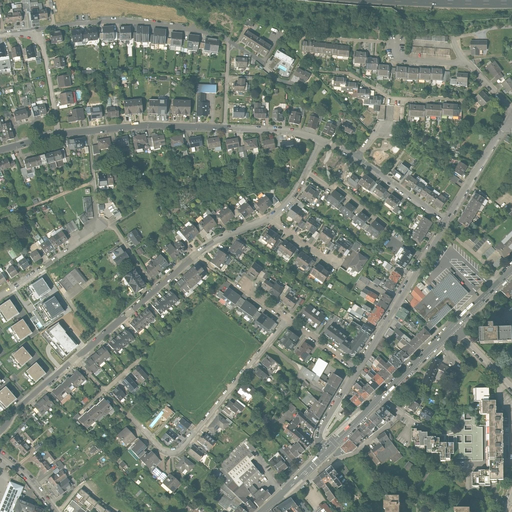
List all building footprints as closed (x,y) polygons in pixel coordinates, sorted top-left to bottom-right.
[(21,0),(23,11),(29,10),(27,0),(21,0)] [(46,11),(38,12),(39,21),(47,20),(46,11)] [(31,22),(39,21),(38,12),(30,13),(31,22)] [(5,25),(13,24),(12,16),(12,15),(4,16),(5,25)] [(20,15),(12,16),(13,24),(21,24),(20,15)] [(96,29),(87,30),(87,32),(88,39),(88,41),(97,40),(96,29)] [(80,30),(71,31),(72,43),(82,42),(82,40),(81,33),(80,30)] [(60,31),(49,33),(51,44),(62,42),(60,31)] [(240,42),(252,50),(259,39),(247,31),(240,42)] [(203,51),(210,52),(212,41),(205,39),(204,44),(204,50),(203,51)] [(271,47),(259,39),(252,50),(264,58),(271,47)] [(219,42),(212,41),(210,52),(217,53),(219,42)] [(486,42),(471,42),(471,52),(472,52),(472,58),(479,58),(479,52),(486,52),(486,42)] [(19,48),(11,50),(11,53),(13,59),(20,57),(19,48)] [(33,48),(26,49),(27,55),(28,59),(35,58),(33,48)] [(294,61),(278,51),(275,57),(276,58),(269,68),(272,71),(281,61),(291,66),(294,61)] [(22,59),(21,59),(20,57),(13,59),(13,63),(13,64),(15,64),(15,70),(21,70),(21,67),(22,67),(22,61),(22,59)] [(63,58),(54,60),(55,69),(65,67),(63,58)] [(0,61),(0,71),(11,69),(10,64),(9,59),(0,61)] [(235,59),(234,67),(245,68),(245,65),(249,66),(249,60),(235,59)] [(495,62),(486,69),(493,79),(495,78),(500,74),(502,72),(495,62)] [(298,68),(293,75),(298,77),(306,82),(310,75),(305,71),(304,72),(298,68)] [(457,80),(457,82),(467,83),(468,74),(458,74),(457,80)] [(69,76),(57,78),(59,89),(71,87),(69,76)] [(341,91),(345,91),(346,83),(346,79),(335,78),(334,87),(341,87),(341,91)] [(234,82),(233,91),(243,92),(244,79),(237,79),(237,83),(234,82)] [(511,90),(511,83),(509,79),(506,82),(502,85),(508,94),(511,90)] [(353,98),(357,98),(358,90),(358,84),(346,83),(345,91),(353,92),(353,98)] [(197,85),(197,93),(205,93),(216,94),(216,86),(197,85)] [(369,105),(369,97),(370,91),(358,90),(357,98),(357,99),(364,100),(364,105),(369,105)] [(482,91),(475,98),(483,107),(490,100),(482,91)] [(60,95),(62,106),(73,104),(71,93),(60,95)] [(204,104),(205,93),(197,93),(196,117),(207,117),(207,111),(209,111),(209,109),(207,109),(207,104),(204,104)] [(374,97),(369,97),(369,105),(374,105),(374,112),(379,112),(379,105),(381,105),(381,98),(374,97)] [(124,115),(133,114),(132,101),(123,102),(124,115)] [(140,101),(132,101),(133,114),(142,114),(140,101)] [(148,115),(157,115),(157,101),(148,101),(148,115)] [(166,101),(157,101),(157,115),(166,115),(166,101)] [(189,115),(190,102),(172,102),(172,115),(189,115)] [(260,103),(254,103),(253,118),(265,118),(265,110),(260,109),(260,103)] [(43,106),(38,107),(40,115),(46,114),(44,105),(43,106)] [(34,117),(40,115),(38,107),(32,109),(34,117)] [(91,114),(91,119),(101,118),(100,108),(94,108),(90,109),(91,114)] [(107,115),(107,118),(118,117),(117,108),(107,109),(107,115)] [(68,118),(69,123),(84,120),(82,109),(71,111),(72,117),(68,118)] [(233,109),(233,118),(243,118),(243,113),(244,109),(238,109),(233,109)] [(26,110),(19,112),(22,120),(28,119),(26,110)] [(273,111),(273,122),(282,122),(282,115),(282,111),(279,111),(273,111)] [(15,122),(22,120),(19,112),(13,114),(14,117),(15,122)] [(291,112),(288,123),(298,125),(300,115),(300,114),(291,112)] [(310,117),(307,127),(314,130),(317,122),(318,119),(310,117)] [(2,131),(3,134),(12,132),(9,123),(3,125),(2,118),(0,118),(0,130),(0,131),(2,131)] [(344,122),(341,130),(351,135),(355,127),(344,122)] [(327,123),(322,133),(331,137),(335,127),(327,123)] [(12,132),(3,134),(4,136),(1,137),(3,142),(13,139),(12,132)] [(136,136),(133,137),(135,150),(144,148),(143,144),(146,144),(147,144),(146,138),(145,134),(139,135),(139,134),(136,135),(136,136)] [(152,137),(153,147),(159,145),(165,144),(164,135),(157,136),(152,137)] [(182,136),(170,138),(172,147),(184,145),(182,136)] [(126,137),(115,139),(117,148),(128,146),(126,137)] [(200,137),(188,139),(190,148),(202,146),(200,137)] [(219,137),(207,140),(208,149),(216,147),(216,148),(220,147),(219,137)] [(109,138),(97,140),(98,145),(99,149),(111,147),(109,138)] [(68,150),(75,149),(75,139),(67,140),(68,150)] [(82,139),(75,139),(75,149),(83,149),(82,139)] [(236,139),(225,141),(226,150),(231,149),(230,149),(238,147),(236,139)] [(244,141),(245,146),(246,150),(258,148),(256,139),(244,141)] [(274,140),(262,142),(264,151),(276,149),(274,140)] [(281,148),(282,152),(290,150),(290,151),(294,151),(292,141),(281,143),(281,148)] [(60,151),(52,153),(55,162),(62,160),(60,151)] [(48,164),(55,162),(52,153),(45,155),(48,164)] [(40,166),(48,164),(45,155),(38,157),(40,166)] [(38,157),(31,159),(33,168),(40,166),(38,157)] [(26,170),(33,168),(31,159),(23,161),(25,168),(26,170)] [(3,170),(10,167),(8,163),(7,160),(0,162),(3,170)] [(460,163),(454,172),(461,177),(467,168),(460,163)] [(411,171),(405,167),(402,171),(406,173),(403,177),(404,178),(405,176),(407,177),(408,174),(411,171)] [(397,171),(394,175),(401,180),(403,177),(406,173),(402,171),(399,169),(397,171)] [(357,190),(361,185),(358,183),(360,180),(353,174),(347,182),(357,190)] [(365,174),(360,180),(358,183),(361,185),(367,190),(374,181),(365,174)] [(450,180),(455,184),(458,179),(453,175),(450,180)] [(407,184),(414,190),(419,182),(412,177),(408,182),(407,184)] [(376,183),(374,181),(367,190),(370,192),(376,183)] [(317,194),(320,196),(323,191),(310,182),(308,185),(318,192),(317,194)] [(414,190),(420,194),(426,187),(419,182),(414,190)] [(308,185),(301,195),(311,202),(317,194),(318,192),(308,185)] [(379,185),(373,192),(381,198),(382,196),(386,191),(379,185)] [(420,194),(427,199),(432,192),(426,187),(420,194)] [(480,190),(477,195),(485,199),(487,196),(480,190)] [(391,195),(386,191),(382,196),(387,200),(391,195)] [(330,197),(327,201),(337,209),(340,204),(344,199),(334,192),(330,197)] [(439,196),(432,192),(427,199),(433,204),(439,196)] [(440,194),(439,196),(433,204),(440,209),(447,199),(440,194)] [(475,194),(472,200),(481,205),(485,199),(477,195),(475,194)] [(264,195),(260,199),(268,208),(272,204),(270,201),(264,195)] [(400,202),(391,195),(387,200),(385,202),(394,209),(397,206),(400,202)] [(270,201),(272,204),(274,205),(279,201),(275,197),(270,201)] [(91,198),(82,199),(84,214),(85,214),(85,217),(87,217),(87,219),(93,219),(91,198)] [(263,212),(268,208),(260,199),(255,203),(258,207),(263,212)] [(472,200),(468,205),(478,211),(481,205),(472,200)] [(494,203),(509,215),(511,212),(497,200),(494,203)] [(246,201),(242,205),(249,214),(254,210),(249,205),(246,201)] [(301,210),(304,205),(300,202),(296,207),(301,210)] [(341,212),(345,216),(352,206),(348,203),(344,208),(341,212)] [(245,219),(249,214),(242,205),(237,209),(237,210),(240,214),(245,219)] [(287,215),(294,219),(301,210),(296,207),(294,205),(287,215)] [(468,205),(465,211),(474,217),(478,211),(468,205)] [(357,210),(352,206),(345,216),(350,219),(353,214),(357,210)] [(226,207),(221,211),(229,220),(234,216),(231,213),(226,207)] [(123,217),(118,209),(112,213),(117,220),(123,217)] [(306,214),(301,210),(294,219),(299,223),(301,220),(306,214)] [(224,224),(229,220),(221,211),(217,215),(216,215),(219,218),(224,224)] [(465,211),(462,217),(471,222),(474,217),(465,211)] [(353,222),(358,225),(365,216),(360,213),(357,217),(353,222)] [(83,215),(78,218),(81,223),(84,227),(89,223),(87,219),(85,217),(83,215)] [(208,216),(204,219),(212,229),(216,224),(214,222),(208,215),(208,216)] [(369,220),(365,216),(358,225),(362,229),(366,224),(369,220)] [(467,228),(471,222),(462,217),(458,222),(467,228)] [(304,227),(309,230),(316,221),(311,218),(306,224),(304,227)] [(423,218),(418,226),(427,231),(432,223),(423,218)] [(207,233),(212,229),(204,219),(199,223),(201,226),(203,229),(207,233)] [(66,228),(61,231),(65,237),(77,228),(72,221),(65,226),(66,228)] [(320,224),(316,221),(309,230),(313,234),(316,231),(320,224)] [(370,227),(366,232),(375,238),(383,228),(374,222),(370,227)] [(190,224),(185,228),(193,238),(198,233),(196,230),(190,224)] [(414,232),(415,233),(423,238),(427,231),(418,226),(414,232)] [(188,242),(193,238),(185,228),(180,233),(182,235),(188,242)] [(319,237),(323,241),(330,231),(326,228),(321,235),(319,237)] [(263,239),(268,243),(275,233),(270,229),(263,239)] [(136,230),(128,236),(134,246),(142,241),(136,230)] [(61,231),(57,234),(63,243),(67,240),(65,237),(61,231)] [(335,234),(330,231),(323,241),(328,244),(330,241),(335,234)] [(467,237),(475,245),(479,241),(471,232),(467,237)] [(280,237),(275,233),(268,243),(273,246),(278,239),(280,237)] [(420,244),(423,238),(415,233),(412,239),(420,244)] [(59,246),(63,243),(57,234),(53,237),(59,246)] [(473,248),(477,252),(488,239),(484,235),(479,241),(475,245),(473,248)] [(504,258),(511,250),(511,239),(508,235),(495,248),(504,258)] [(54,249),(59,246),(53,237),(48,240),(54,249)] [(237,238),(235,241),(245,248),(247,245),(237,238)] [(333,248),(338,252),(345,242),(340,238),(335,245),(333,248)] [(50,252),(54,249),(48,240),(44,243),(50,252)] [(235,240),(231,245),(242,252),(245,248),(235,241),(235,240)] [(278,250),(284,254),(291,244),(285,240),(283,243),(278,249),(278,250)] [(361,244),(356,240),(353,245),(351,248),(356,252),(361,244)] [(178,241),(172,246),(179,255),(186,249),(179,242),(178,241)] [(37,252),(42,249),(39,246),(37,242),(29,247),(33,253),(36,251),(37,252)] [(350,245),(345,242),(338,252),(342,255),(347,249),(350,245)] [(45,255),(50,252),(44,243),(39,246),(42,249),(45,255)] [(173,261),(179,255),(172,246),(170,244),(164,250),(167,254),(173,261)] [(296,249),(291,244),(284,254),(289,258),(293,253),(296,249)] [(238,257),(242,252),(231,245),(228,250),(231,252),(238,257)] [(483,255),(487,259),(495,251),(492,247),(483,255)] [(121,249),(113,254),(117,260),(113,262),(117,267),(128,259),(121,249)] [(404,249),(396,263),(404,268),(413,254),(404,249)] [(218,250),(214,256),(224,263),(228,257),(218,250)] [(33,253),(29,255),(34,263),(41,258),(37,252),(36,251),(33,253)] [(295,262),(300,266),(307,256),(302,252),(295,262)] [(358,253),(349,266),(358,273),(367,260),(358,253)] [(170,262),(173,261),(167,254),(165,256),(170,262)] [(161,255),(153,261),(162,271),(169,264),(161,255)] [(220,268),(224,263),(214,256),(210,261),(216,265),(220,268)] [(312,260),(307,256),(300,266),(305,270),(306,269),(312,260)] [(492,265),(496,269),(504,261),(501,257),(492,265)] [(24,259),(17,263),(22,271),(29,266),(26,262),(24,259)] [(306,269),(308,270),(310,267),(314,262),(312,260),(306,269)] [(155,277),(162,271),(153,261),(146,267),(148,269),(153,275),(155,277)] [(254,262),(246,272),(255,278),(257,275),(260,270),(262,268),(254,262)] [(197,264),(192,269),(201,279),(206,275),(197,264)] [(310,273),(317,278),(324,269),(317,264),(313,269),(310,273)] [(12,267),(6,271),(11,278),(17,274),(13,269),(12,267)] [(61,280),(59,282),(67,291),(78,282),(81,286),(87,282),(76,268),(61,280)] [(192,269),(187,273),(196,284),(201,279),(192,269)] [(330,273),(324,269),(317,278),(324,283),(330,273)] [(124,277),(129,284),(140,277),(135,270),(124,277)] [(393,272),(389,279),(396,284),(401,276),(393,272)] [(414,308),(427,323),(447,304),(452,309),(468,293),(459,283),(460,282),(452,274),(450,272),(426,297),(414,308)] [(191,288),(196,284),(187,273),(182,278),(183,279),(191,288)] [(359,280),(367,285),(370,280),(362,275),(359,280)] [(146,287),(140,277),(129,284),(135,294),(138,292),(146,287)] [(44,295),(50,291),(47,286),(47,285),(46,283),(45,283),(42,278),(29,287),(37,300),(44,295)] [(183,279),(176,284),(184,294),(191,288),(183,279)] [(392,291),(396,284),(389,279),(384,287),(392,291)] [(265,280),(261,287),(268,292),(273,285),(265,280)] [(511,281),(501,291),(508,298),(511,294),(511,281)] [(275,282),(273,285),(268,292),(268,293),(276,299),(282,291),(283,288),(275,282)] [(410,304),(414,308),(426,297),(416,286),(411,294),(414,297),(410,304)] [(37,300),(29,287),(19,293),(24,301),(28,299),(33,306),(45,298),(44,295),(37,300)] [(292,289),(289,287),(285,293),(284,295),(287,297),(289,293),(292,289)] [(234,293),(227,289),(220,298),(227,303),(234,293)] [(360,296),(365,299),(369,292),(364,289),(360,296)] [(171,292),(165,297),(172,305),(173,305),(179,300),(175,296),(171,292)] [(377,297),(369,292),(365,299),(373,304),(375,302),(377,297)] [(240,298),(234,293),(227,303),(233,307),(240,298)] [(282,303),(287,306),(294,296),(289,293),(287,297),(282,303)] [(384,294),(380,299),(388,304),(392,299),(384,294)] [(59,303),(54,296),(47,300),(40,305),(41,306),(50,320),(50,319),(51,321),(64,312),(61,306),(59,303)] [(167,310),(172,305),(165,297),(165,296),(159,301),(166,310),(167,310)] [(298,299),(294,296),(287,306),(292,309),(296,303),(298,299)] [(45,298),(33,306),(35,310),(32,312),(42,327),(51,321),(50,319),(50,320),(41,306),(40,305),(47,300),(45,298)] [(384,311),(388,304),(380,299),(378,303),(376,306),(384,311)] [(9,300),(0,306),(0,314),(6,323),(19,314),(9,300)] [(160,315),(166,310),(159,301),(152,306),(155,309),(159,313),(160,315)] [(238,311),(244,315),(251,306),(245,301),(238,311)] [(428,333),(452,309),(447,304),(427,323),(422,327),(424,329),(428,333)] [(308,305),(300,316),(316,328),(324,317),(308,305)] [(362,309),(371,314),(373,312),(371,311),(370,309),(364,305),(362,309)] [(257,310),(251,306),(244,315),(250,320),(257,310)] [(379,319),(384,311),(376,306),(373,312),(371,314),(379,319)] [(409,312),(401,307),(396,316),(400,318),(403,321),(409,312)] [(147,310),(141,314),(149,323),(154,318),(152,315),(147,310)] [(256,323),(262,327),(269,318),(263,313),(256,323)] [(350,313),(348,316),(359,323),(361,320),(350,313)] [(143,328),(149,323),(141,314),(135,319),(143,328)] [(375,326),(379,319),(371,314),(369,317),(367,321),(375,326)] [(275,322),(269,318),(262,327),(268,332),(275,322)] [(137,333),(143,328),(135,319),(130,324),(131,327),(136,332),(137,333)] [(23,320),(9,328),(19,342),(32,334),(23,320)] [(349,325),(359,331),(369,337),(372,330),(364,324),(362,328),(351,321),(349,325)] [(58,323),(40,335),(62,360),(78,346),(70,337),(69,339),(67,336),(64,333),(65,333),(66,332),(58,323)] [(480,330),(480,345),(511,343),(511,328),(494,329),(494,324),(489,324),(489,328),(490,328),(490,330),(480,330)] [(331,326),(325,334),(341,346),(345,340),(347,338),(331,326)] [(390,340),(394,332),(393,331),(389,328),(384,336),(390,340)] [(394,332),(398,336),(408,344),(411,342),(410,340),(398,330),(396,328),(393,331),(394,332)] [(424,329),(416,337),(423,343),(430,336),(428,333),(424,329)] [(287,330),(279,342),(291,351),(295,344),(294,344),(298,337),(287,330)] [(127,331),(121,335),(128,343),(129,344),(134,339),(131,336),(127,331)] [(359,331),(351,343),(360,349),(369,337),(359,331)] [(121,335),(115,340),(122,348),(122,349),(128,343),(121,335)] [(407,346),(408,344),(398,336),(396,339),(404,346),(406,345),(407,346)] [(411,342),(408,344),(415,351),(423,343),(416,337),(411,342)] [(386,341),(382,338),(378,345),(382,348),(386,341)] [(116,353),(122,348),(115,340),(114,339),(108,345),(113,350),(116,353)] [(355,356),(360,349),(351,343),(350,344),(345,340),(341,346),(339,349),(349,356),(351,357),(352,357),(353,357),(354,357),(355,356)] [(304,342),(295,354),(304,360),(308,354),(312,348),(304,342)] [(408,357),(415,351),(408,344),(407,346),(402,351),(408,357)] [(22,347),(10,357),(20,369),(32,358),(22,347)] [(103,347),(97,352),(104,361),(111,356),(109,354),(104,348),(103,347)] [(402,351),(395,357),(402,363),(408,357),(402,351)] [(98,366),(104,361),(97,352),(91,357),(98,366)] [(267,356),(261,363),(267,369),(272,373),(279,365),(267,356)] [(366,364),(370,367),(373,363),(376,360),(371,356),(366,364)] [(100,368),(98,366),(91,357),(85,363),(87,365),(92,371),(94,373),(100,368)] [(378,357),(376,360),(383,367),(386,364),(378,357)] [(392,358),(388,362),(396,370),(402,363),(395,357),(393,359),(392,358)] [(316,376),(320,378),(322,374),(328,364),(319,359),(315,365),(311,362),(307,369),(316,376)] [(433,359),(422,383),(430,386),(437,369),(440,363),(433,359)] [(383,367),(376,360),(373,363),(380,370),(382,369),(384,368),(383,367)] [(391,375),(396,370),(388,362),(386,364),(383,367),(384,368),(391,375)] [(36,363),(24,373),(34,385),(46,374),(36,363)] [(458,373),(440,363),(437,369),(455,378),(458,373)] [(138,367),(132,373),(138,379),(141,383),(148,377),(144,373),(138,367)] [(312,381),(313,379),(316,376),(307,369),(303,367),(300,371),(305,375),(304,376),(312,381)] [(257,368),(253,373),(264,382),(268,377),(263,373),(257,368)] [(382,369),(377,374),(384,381),(391,375),(384,368),(382,369)] [(86,380),(77,371),(73,374),(74,375),(69,379),(77,387),(78,388),(86,380)] [(327,377),(322,374),(320,378),(327,384),(329,381),(326,379),(327,377)] [(333,374),(329,381),(327,384),(336,390),(342,380),(333,374)] [(379,386),(384,381),(377,374),(375,377),(372,380),(379,386)] [(65,381),(61,386),(69,394),(77,387),(69,379),(68,377),(65,381)] [(137,387),(128,377),(122,383),(131,392),(137,387)] [(327,384),(320,378),(318,382),(325,387),(327,384)] [(374,391),(379,386),(372,380),(369,382),(367,384),(374,391)] [(244,398),(248,401),(254,394),(258,397),(260,394),(248,384),(245,387),(243,386),(238,393),(242,396),(241,397),(243,399),(244,398)] [(323,391),(324,392),(332,397),(336,390),(327,384),(325,387),(323,391)] [(369,396),(374,391),(367,384),(365,386),(362,389),(369,396)] [(61,401),(69,394),(61,386),(60,385),(55,390),(54,389),(51,392),(52,392),(58,398),(61,401)] [(6,387),(0,391),(0,404),(4,410),(17,399),(6,387)] [(111,393),(120,402),(125,396),(117,388),(111,393)] [(489,388),(476,389),(476,402),(483,402),(489,402),(489,388)] [(364,401),(369,396),(362,389),(359,392),(357,394),(363,400),(364,401)] [(55,401),(58,398),(52,392),(50,395),(55,401)] [(326,408),(332,397),(324,392),(318,403),(326,408)] [(302,401),(307,406),(311,401),(314,404),(316,401),(309,393),(302,401)] [(357,407),(363,400),(357,394),(350,401),(357,407)] [(46,396),(40,401),(48,410),(54,405),(46,396)] [(104,400),(96,407),(102,414),(105,417),(113,409),(104,400)] [(229,402),(222,411),(232,419),(233,418),(232,417),(238,410),(240,412),(245,407),(237,400),(233,405),(229,402)] [(42,416),(48,410),(40,401),(34,406),(42,416)] [(319,420),(326,408),(318,403),(316,401),(314,404),(310,412),(319,420)] [(414,402),(409,409),(414,413),(416,410),(419,405),(414,402)] [(490,415),(496,415),(496,402),(489,402),(483,402),(483,415),(490,415)] [(287,409),(291,413),(296,408),(291,404),(287,409)] [(430,413),(419,405),(416,410),(427,418),(430,413)] [(94,422),(102,414),(96,407),(95,406),(87,414),(94,422)] [(172,412),(166,407),(163,410),(166,412),(162,417),(166,420),(168,417),(172,412)] [(381,409),(376,414),(383,421),(386,417),(389,420),(392,416),(384,409),(381,409)] [(309,411),(304,416),(309,420),(316,426),(319,420),(310,412),(309,411)] [(296,417),(292,423),(297,427),(300,422),(304,425),(309,420),(304,416),(298,412),(294,416),(296,417)] [(87,429),(94,422),(87,414),(86,413),(78,420),(83,426),(83,425),(87,429)] [(376,414),(369,421),(375,427),(379,423),(380,422),(381,423),(383,421),(376,414)] [(218,415),(208,429),(210,431),(214,434),(220,428),(223,431),(229,424),(225,421),(218,415)] [(490,428),(503,428),(503,415),(496,415),(490,415),(490,428)] [(272,425),(277,419),(274,416),(269,422),(272,425)] [(189,426),(181,420),(175,427),(183,433),(189,426)] [(316,426),(309,420),(304,425),(313,433),(316,426)] [(369,421),(364,425),(370,432),(375,427),(369,421)] [(28,427),(23,423),(18,428),(23,432),(28,427)] [(284,432),(297,443),(302,438),(294,430),(297,427),(292,423),(284,432)] [(368,434),(370,432),(364,425),(359,430),(365,437),(368,434)] [(130,444),(133,442),(136,439),(134,437),(125,428),(116,436),(125,445),(128,442),(130,444)] [(490,428),(490,441),(503,441),(503,428),(490,428)] [(359,430),(354,435),(360,441),(362,439),(363,439),(365,437),(359,430)] [(415,442),(415,447),(425,447),(424,440),(427,440),(427,438),(427,433),(421,433),(421,432),(416,432),(416,430),(411,430),(411,442),(415,442)] [(171,433),(168,431),(162,438),(165,440),(165,441),(167,443),(168,442),(170,445),(176,437),(171,433)] [(173,431),(171,433),(176,437),(178,439),(180,436),(173,431)] [(210,439),(214,434),(210,431),(206,435),(210,439)] [(387,431),(384,433),(389,439),(391,443),(394,441),(387,431)] [(30,436),(26,432),(24,434),(31,443),(34,441),(31,437),(30,436)] [(384,433),(376,438),(380,444),(381,446),(385,443),(384,442),(389,439),(384,433)] [(201,437),(197,441),(201,445),(208,450),(208,451),(215,443),(210,439),(206,435),(205,434),(202,438),(201,437)] [(357,444),(360,441),(354,435),(349,440),(355,447),(358,445),(357,444)] [(16,436),(10,441),(16,449),(17,448),(20,446),(19,446),(23,443),(16,436)] [(130,450),(139,459),(145,452),(143,450),(146,448),(137,438),(136,439),(133,442),(135,445),(130,450)] [(297,443),(298,444),(305,452),(311,446),(302,438),(297,443)] [(427,447),(427,451),(437,451),(437,454),(439,454),(439,444),(439,439),(436,439),(436,438),(427,438),(427,440),(424,440),(425,447),(427,447)] [(245,499),(250,494),(247,490),(252,486),(262,476),(250,462),(255,458),(251,453),(256,450),(246,439),(219,464),(226,471),(222,475),(219,473),(216,476),(222,483),(242,502),(244,504),(248,501),(245,499)] [(391,443),(389,439),(384,442),(385,443),(381,446),(384,450),(375,457),(380,463),(381,465),(398,452),(391,443)] [(349,440),(340,449),(345,455),(351,453),(356,448),(355,447),(349,440)] [(490,455),(504,455),(503,441),(490,441),(490,455)] [(24,442),(23,443),(19,446),(20,446),(17,448),(24,456),(30,450),(24,442)] [(293,446),(292,447),(291,448),(292,449),(289,452),(296,460),(305,452),(298,444),(294,447),(293,446)] [(377,446),(371,451),(375,457),(384,450),(381,446),(380,444),(377,446)] [(454,455),(454,444),(439,444),(439,454),(440,454),(440,459),(450,459),(450,455),(454,455)] [(293,462),(296,460),(289,452),(292,449),(291,448),(292,447),(290,445),(283,451),(285,452),(293,462)] [(193,446),(187,453),(198,462),(204,455),(201,452),(193,446)] [(334,458),(345,455),(340,449),(333,456),(334,458)] [(49,450),(46,452),(49,457),(53,462),(56,460),(49,450)] [(376,466),(380,463),(375,457),(371,451),(367,454),(376,466)] [(148,455),(145,452),(139,459),(148,469),(154,464),(156,466),(160,462),(151,452),(148,455)] [(280,456),(281,457),(285,462),(283,464),(286,467),(293,462),(285,452),(280,456)] [(37,467),(38,466),(44,461),(38,453),(31,459),(37,467)] [(490,455),(490,468),(504,468),(504,455),(490,455)] [(48,465),(53,462),(49,457),(45,461),(48,465)] [(184,457),(175,468),(182,473),(185,470),(189,473),(194,466),(184,457)] [(269,463),(273,468),(281,462),(283,464),(285,462),(281,457),(276,461),(274,459),(269,463)] [(45,461),(44,461),(38,466),(44,474),(51,469),(48,465),(45,461)] [(64,467),(59,461),(54,465),(59,471),(64,467)] [(286,467),(283,464),(281,462),(273,468),(279,475),(287,469),(286,467)] [(415,467),(408,462),(404,468),(411,473),(415,467)] [(332,467),(326,471),(332,479),(339,488),(342,486),(337,479),(335,477),(338,474),(335,471),(332,467)] [(340,467),(335,471),(338,474),(339,475),(343,471),(340,467)] [(155,468),(151,472),(164,483),(169,478),(163,473),(162,474),(155,468)] [(431,472),(427,468),(414,484),(419,488),(431,472)] [(490,468),(490,471),(485,471),(485,485),(491,485),(491,482),(504,481),(504,468),(490,468)] [(61,482),(65,479),(67,477),(62,471),(55,477),(54,475),(48,480),(54,488),(54,487),(61,482)] [(326,471),(319,477),(325,484),(332,479),(326,471)] [(479,471),(479,474),(472,474),(472,487),(479,487),(479,485),(485,485),(485,471),(479,471)] [(170,476),(169,478),(164,483),(163,485),(172,493),(180,484),(170,476)] [(322,487),(325,484),(319,477),(314,481),(319,489),(322,487)] [(285,482),(282,478),(276,483),(280,487),(285,482)] [(0,511),(13,511),(18,500),(23,487),(9,482),(0,505),(0,511)] [(67,490),(61,482),(54,487),(60,495),(67,490)] [(239,506),(242,502),(222,483),(210,498),(228,511),(234,511),(235,511),(229,506),(232,501),(239,506)] [(343,486),(342,486),(339,488),(343,492),(350,487),(347,483),(343,486)] [(339,502),(325,484),(322,487),(327,493),(325,494),(328,498),(327,499),(330,503),(331,502),(336,508),(341,504),(339,503),(339,502)] [(186,485),(179,492),(182,496),(189,489),(186,485)] [(252,496),(253,496),(258,491),(252,486),(247,490),(250,494),(252,496)] [(89,496),(80,490),(77,494),(82,499),(77,506),(80,508),(85,502),(89,497),(89,496)] [(267,490),(265,492),(256,500),(253,502),(258,507),(271,495),(267,490)] [(253,496),(256,500),(265,492),(263,490),(261,492),(259,491),(258,491),(253,496)] [(386,496),(385,511),(399,511),(399,505),(399,496),(386,496)] [(97,503),(89,497),(85,502),(90,506),(85,511),(90,511),(93,509),(97,504),(97,503)] [(284,511),(286,511),(291,507),(294,510),(295,509),(297,507),(291,499),(278,507),(280,511),(284,511)] [(20,511),(21,509),(29,511),(31,511),(34,507),(18,500),(13,511),(14,511),(20,511)] [(244,504),(240,508),(245,511),(252,511),(256,509),(249,500),(248,501),(244,504)] [(77,506),(71,501),(68,505),(73,510),(71,511),(77,511),(80,508),(77,506)]
